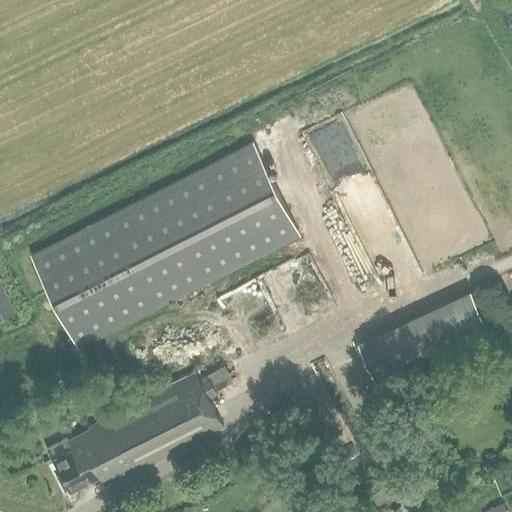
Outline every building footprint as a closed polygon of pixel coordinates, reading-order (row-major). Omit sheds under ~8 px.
[(32,255),(79,346),(299,234),(253,143),(32,255)] [(0,318),(14,311),(0,282),(0,318)] [(383,370),(499,325),(485,289),(369,334),(383,370)] [(478,365),(485,377),(504,367),(497,355),(478,365)] [(73,447),(52,459),(69,491),(92,479),(90,476),(98,471),(106,486),(223,425),(210,400),(218,396),(207,374),(199,378),(194,368),(160,386),(109,413),(110,416),(89,427),(90,428),(69,439),(73,447)] [(260,423),(262,427),(271,445),(291,434),(279,413),(260,423)]
